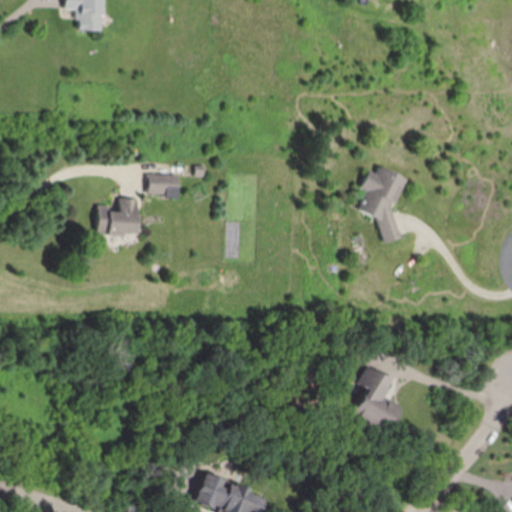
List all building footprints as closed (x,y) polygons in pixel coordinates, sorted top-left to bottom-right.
[(102,0),(64,0),(64,9),(76,9),(76,30),(102,30),(102,0)] [(408,180),(378,166),(374,174),(371,172),(354,211),(384,225),(378,237),(381,239),(408,180)] [(178,175),(147,175),(147,198),(178,198),(178,175)] [(137,199),(118,199),(118,208),(95,208),(95,234),(137,234),(137,199)] [(401,409),(385,400),(395,380),(366,365),(356,384),(364,388),(348,418),(386,438),(401,409)] [(257,511),(263,493),(202,473),(192,506),(210,511),(257,511)]
